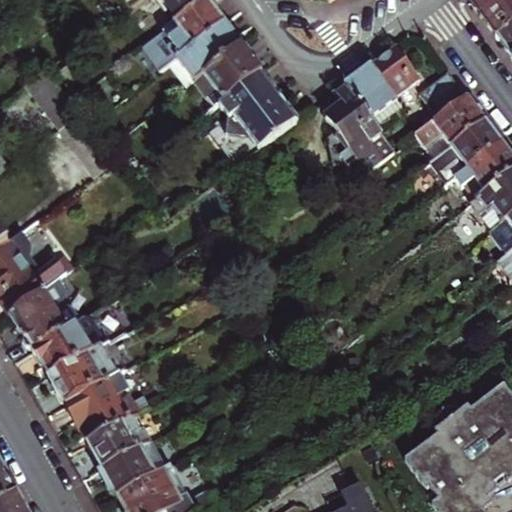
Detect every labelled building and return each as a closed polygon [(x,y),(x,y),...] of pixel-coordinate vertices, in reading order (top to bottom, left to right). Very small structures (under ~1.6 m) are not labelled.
[(123,0),(131,10),(144,0),(123,0)] [(161,0),(179,24),(208,2),(206,0),(161,0)] [(481,18),(504,0),(472,0),(472,6),(481,18)] [(497,39),(511,27),(511,0),(504,0),(481,18),(497,39)] [(178,63),(227,27),(208,2),(179,24),(144,50),(163,74),(178,63)] [(195,85),(243,49),(227,27),(178,63),(195,85)] [(511,27),(497,39),(511,58),(511,27)] [(219,107),(263,75),(243,49),(195,85),(214,111),(219,107)] [(396,50),(345,88),(371,123),(398,103),(396,100),(420,82),(396,50)] [(31,85),(27,88),(59,131),(80,115),(71,104),(48,72),(31,85)] [(251,141),(259,153),(299,123),(263,75),(219,107),(228,120),(226,138),(251,141)] [(458,89),(448,76),(420,97),(429,110),(458,89)] [(371,123),(345,88),(333,98),(341,109),(319,125),(331,141),(327,144),(358,184),(396,156),(381,136),(377,131),(371,123)] [(458,89),(429,110),(440,123),(468,102),(458,89)] [(448,153),(485,125),(468,102),(440,123),(416,141),(425,154),(440,143),(448,153)] [(398,103),(371,123),(377,131),(404,111),(398,103)] [(449,186),(501,146),(485,125),(448,153),(433,165),(449,186)] [(106,151),(90,129),(68,145),(95,181),(117,165),(106,151)] [(511,177),(511,160),(501,146),(449,186),(445,188),(464,213),(471,208),(511,177)] [(0,175),(8,169),(0,158),(0,175)] [(492,236),(511,220),(511,177),(471,208),(492,236)] [(511,254),(511,220),(492,236),(490,237),(506,259),(511,254)] [(0,251),(10,245),(0,231),(0,251)] [(10,245),(0,251),(0,299),(14,289),(27,306),(44,293),(75,270),(66,259),(44,275),(41,272),(35,276),(32,272),(36,269),(27,257),(23,260),(11,244),(10,245)] [(511,254),(506,259),(498,265),(511,284),(511,254)] [(287,287),(271,296),(275,303),(291,295),(287,287)] [(52,305),(44,293),(27,306),(10,319),(33,354),(69,332),(62,320),(67,317),(57,302),(52,305)] [(83,323),(69,332),(33,354),(51,380),(103,352),(120,342),(108,320),(88,331),(83,323)] [(119,380),(103,352),(51,380),(66,409),(119,380)] [(95,444),(134,422),(148,414),(143,405),(132,411),(125,398),(128,397),(119,380),(66,409),(81,436),(88,431),(95,444)] [(424,492),(428,489),(439,504),(432,509),(434,511),(479,511),(476,507),(482,502),(485,506),(496,498),(493,494),(500,489),(503,493),(511,485),(511,484),(510,482),(511,479),(511,410),(492,384),(462,407),(460,404),(452,410),(448,408),(445,408),(441,409),(437,411),(434,413),(433,417),(432,421),(432,423),(432,425),(424,431),(426,433),(396,456),(424,492)] [(141,435),(134,422),(95,444),(88,448),(102,474),(140,452),(142,451),(135,439),(141,435)] [(88,431),(81,436),(88,448),(95,444),(88,431)] [(146,463),(140,452),(102,474),(116,500),(164,473),(156,458),(146,463)] [(164,473),(116,500),(123,511),(203,511),(213,506),(205,493),(190,501),(187,496),(181,499),(168,476),(173,474),(171,469),(164,473)] [(0,493),(8,490),(0,474),(0,493)] [(511,484),(511,485),(503,493),(500,489),(493,494),(496,498),(485,506),(482,502),(476,507),(479,511),(494,511),(511,499),(511,479),(510,482),(511,484)] [(20,511),(8,490),(0,493),(0,511),(20,511)] [(373,511),(368,501),(345,511),(373,511)]
